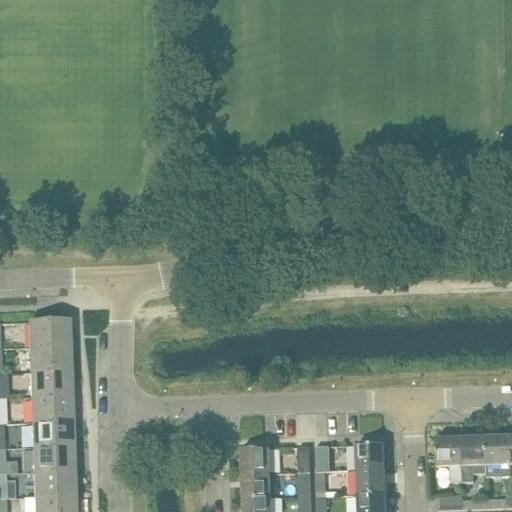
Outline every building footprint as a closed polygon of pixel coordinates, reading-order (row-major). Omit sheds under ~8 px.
[(30,350),(70,348),(70,323),(29,324),(30,350)] [(70,348),(30,350),(30,375),(71,373),(70,348)] [(71,373),(30,375),(31,400),(72,398),(71,373)] [(72,398),(31,400),(32,425),(73,423),(72,398)] [(3,401),(0,401),(0,426),(4,426),(8,426),(7,401),(3,401)] [(74,448),(73,423),(32,425),(33,450),(74,448)] [(510,439),(485,440),(486,475),(486,479),(511,478),(511,477),(510,466),(510,439)] [(461,485),(460,440),(435,441),(436,469),(446,469),(447,485),(461,485)] [(486,475),(485,440),(460,440),(461,485),(473,484),(473,476),(486,475)] [(357,473),(385,473),(384,447),(356,448),(357,473)] [(74,448),(33,450),(34,475),(75,473),(74,448)] [(327,449),(315,449),(316,475),(324,474),(325,474),(330,474),(329,449),(327,449)] [(300,475),(311,475),(310,450),(295,450),(296,475),(300,475)] [(242,477),(270,476),(269,451),(241,452),(242,477)] [(75,498),(75,473),(34,475),(35,500),(75,498)] [(385,473),(357,473),(358,498),(385,497),(385,473)] [(316,499),(325,499),(324,474),(316,475),(315,475),(316,499)] [(311,475),(300,475),(301,500),(311,499),(311,475)] [(0,476),(0,501),(7,501),(6,498),(14,497),(14,480),(6,480),(6,476),(0,476)] [(270,501),(270,476),(242,477),(243,501),(270,501)] [(385,511),(385,497),(358,498),(358,511),(385,511)] [(75,511),(75,498),(35,500),(35,505),(34,511),(75,511)] [(311,511),(311,499),(301,500),(301,511),(311,511)] [(325,511),(325,499),(316,499),(316,511),(325,511)] [(35,500),(23,500),(23,511),(34,511),(35,505),(35,500)] [(270,511),(270,501),(243,501),(243,511),(270,511)] [(505,501),(487,502),(487,511),(505,511),(505,501)] [(487,502),(462,503),(462,511),(467,511),(487,511),(487,502)] [(462,511),(462,503),(438,504),(437,511),(462,511)]
